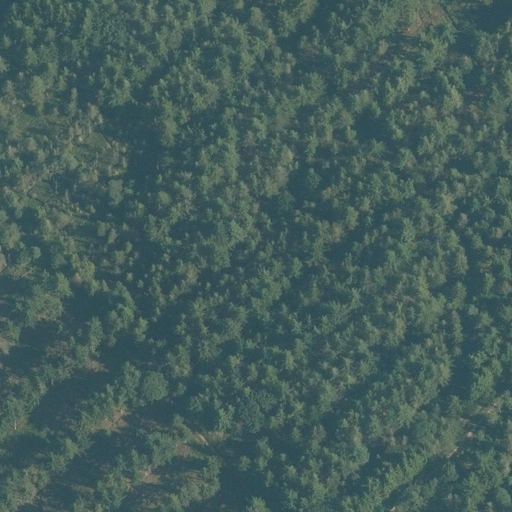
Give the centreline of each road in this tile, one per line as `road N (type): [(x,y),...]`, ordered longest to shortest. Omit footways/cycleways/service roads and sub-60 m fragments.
road 1 (track): [(0,233),(245,511)]
road 2 (track): [(511,390),(389,511)]
